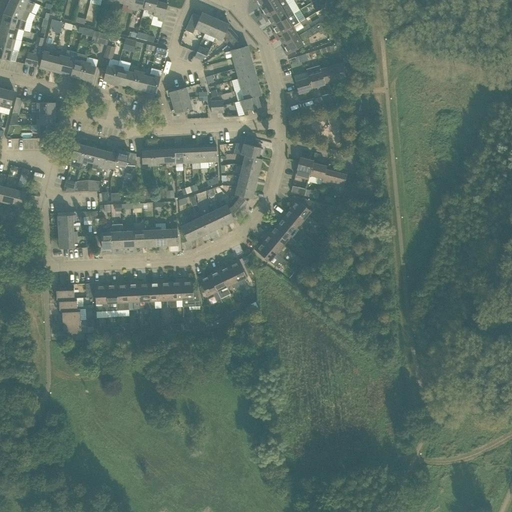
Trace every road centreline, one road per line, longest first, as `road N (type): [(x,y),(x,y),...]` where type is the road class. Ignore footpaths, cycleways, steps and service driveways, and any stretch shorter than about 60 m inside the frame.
road 1 (residential): [(0,264),(45,270),(190,259),(219,248),(267,207),(281,143)]
road 2 (residential): [(163,129),(116,140),(75,127),(64,97)]
